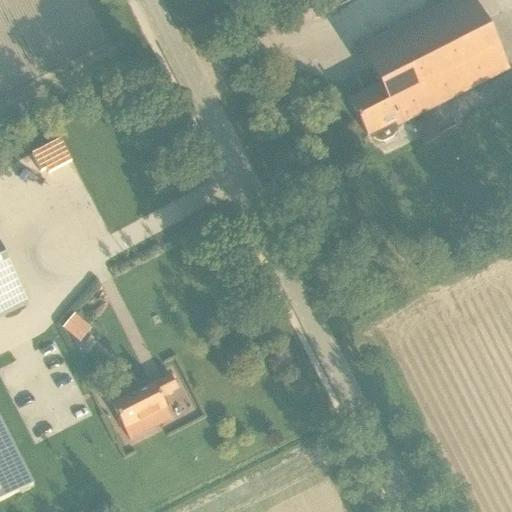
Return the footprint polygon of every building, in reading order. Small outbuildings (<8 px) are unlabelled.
[(508,72),(470,0),(450,0),(359,47),(378,84),(348,100),(368,138),(372,137),(373,138),(378,142),(384,142),(393,137),(397,132),(397,128),(508,72)] [(431,118),(415,125),(424,143),(440,135),(431,118)] [(61,163),(49,167),(59,195),(70,192),(61,163)] [(0,322),(24,310),(0,262),(0,322)] [(76,342),(87,328),(74,316),(62,330),(76,342)] [(150,419),(168,410),(164,401),(176,394),(170,378),(111,409),(129,443),(156,429),(150,419)] [(0,503),(35,486),(0,417),(0,503)]
